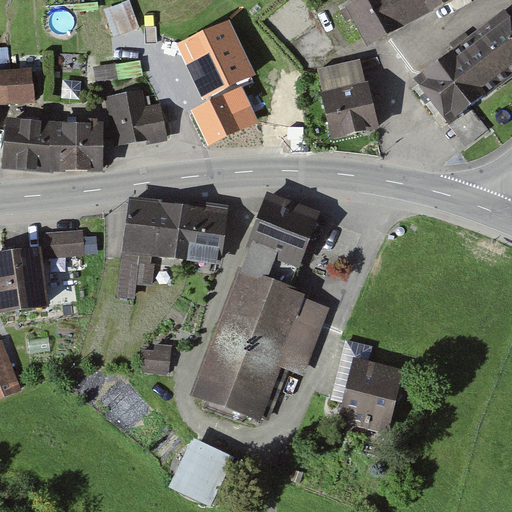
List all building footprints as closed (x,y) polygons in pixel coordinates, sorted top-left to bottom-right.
[(362,0),(345,9),(367,49),(456,1),(455,0),(362,0)] [(130,2),(104,11),(115,40),(140,30),(130,2)] [(511,22),(506,14),(415,84),(466,150),(490,131),(474,111),(511,82),(511,22)] [(177,40),(203,104),(253,84),(227,20),(177,40)] [(0,109),(36,107),(31,71),(14,73),(12,59),(0,61),(0,109)] [(361,62),(318,72),(323,96),(320,97),(331,145),(380,134),(369,84),(366,85),(361,62)] [(246,90),(194,111),(210,149),(261,129),(246,90)] [(125,96),(106,99),(115,149),(146,144),(147,148),(168,144),(161,107),(146,110),(143,93),(125,96)] [(52,126),(7,122),(2,173),(50,177),(105,176),(104,127),(52,126)] [(322,215),(268,195),(247,253),(250,254),(243,274),(240,272),(192,399),(262,425),(282,372),(306,381),(332,310),(310,302),(311,297),(294,291),(322,215)] [(204,211),(129,202),(117,300),(135,302),(137,287),(153,289),(156,262),(221,270),(229,209),(204,206),(204,211)] [(83,232),(43,235),(45,261),(85,258),(83,232)] [(41,252),(0,257),(0,319),(50,312),(41,252)] [(3,342),(0,343),(0,402),(23,394),(3,342)] [(354,361),(369,365),(373,349),(346,342),(331,402),(344,405),(354,361)] [(170,374),(172,347),(155,346),(154,353),(141,352),(140,372),(170,374)] [(369,365),(354,361),(344,405),(339,425),(390,437),(405,374),(369,365)] [(236,461),(194,441),(169,491),(211,511),(236,461)]
